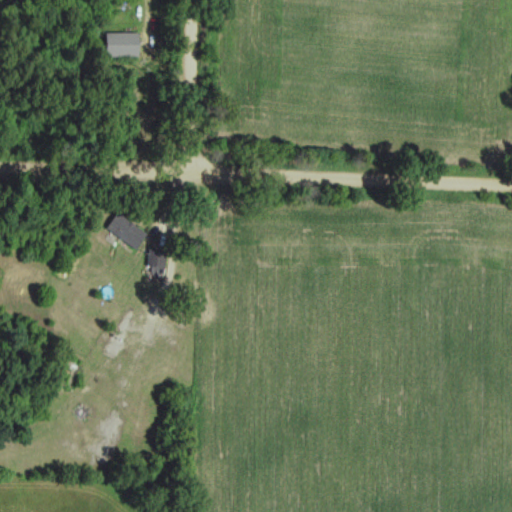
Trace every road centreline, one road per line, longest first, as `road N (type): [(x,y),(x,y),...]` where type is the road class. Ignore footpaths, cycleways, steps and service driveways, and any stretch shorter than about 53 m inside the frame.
road 1 (residential): [(511,184),(0,167)]
road 2 (residential): [(188,170),(189,0)]
